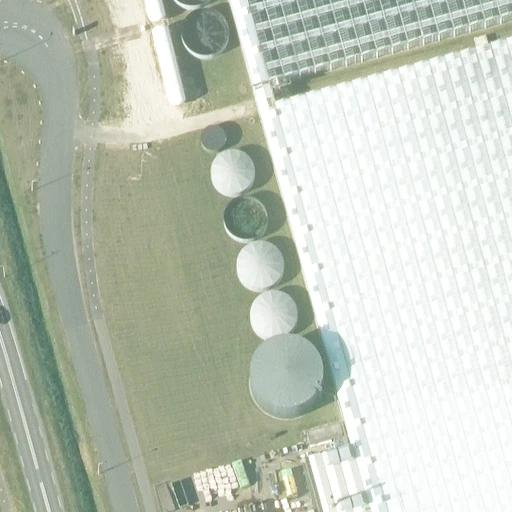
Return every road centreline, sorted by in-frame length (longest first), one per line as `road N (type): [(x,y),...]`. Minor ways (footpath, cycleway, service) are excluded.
road 1 (unclassified): [(126,511),(57,250),(57,80),(40,40),(9,26)]
road 2 (secondary): [(48,511),(0,341)]
